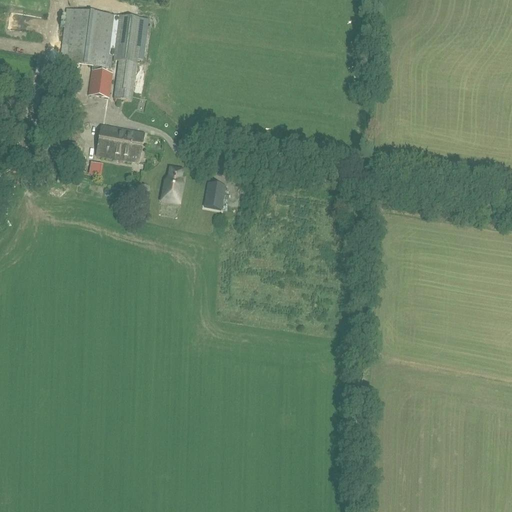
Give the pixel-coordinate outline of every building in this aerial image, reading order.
[(110,70),(111,57),(114,58),(113,61),(118,62),(113,100),(131,102),(136,60),(143,61),(148,21),(66,10),(60,64),(92,68),(88,96),(108,99),(112,74),(105,73),(105,69),(110,70)] [(141,149),(143,135),(101,127),(98,142),(141,149)] [(73,169),(77,145),(41,140),(37,164),(73,169)] [(138,164),(141,149),(98,142),(96,157),(138,164)] [(181,191),(182,185),(180,179),(181,172),(170,170),(169,177),(165,182),(164,188),(162,188),(160,203),(179,206),(182,192),(181,191)] [(208,185),(204,208),(220,211),(225,188),(208,185)] [(146,200),(149,188),(139,186),(137,198),(146,200)]
